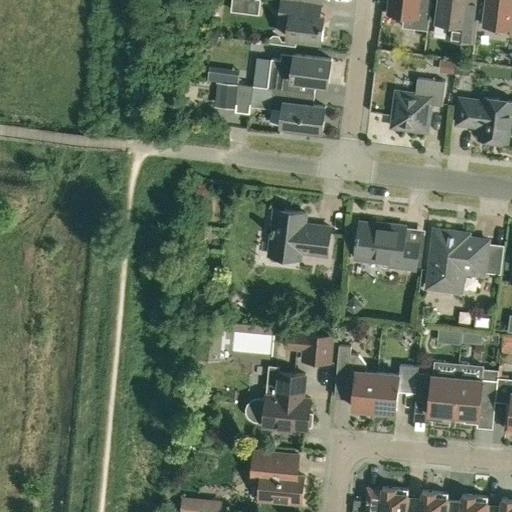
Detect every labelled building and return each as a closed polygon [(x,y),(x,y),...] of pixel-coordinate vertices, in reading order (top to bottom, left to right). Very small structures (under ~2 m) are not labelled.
[(232,0),(231,11),(245,12),(246,0),(232,0)] [(300,0),(281,0),(280,11),(284,11),(289,18),(287,37),(321,41),(324,24),(320,18),(321,3),(300,0)] [(418,3),(418,0),(391,0),(390,13),(404,14),(403,27),(428,30),(431,5),(418,3)] [(478,17),(479,0),(439,0),(437,20),(450,22),(448,37),(475,41),(478,17)] [(511,0),(487,0),(484,23),(510,27),(509,36),(511,36),(511,0)] [(268,87),(273,88),(292,90),(293,79),(294,79),(295,78),(314,81),(316,83),(328,85),(331,59),(294,54),(293,65),(271,62),(268,87)] [(440,59),(439,71),(454,73),(456,61),(440,59)] [(469,75),(470,61),(457,60),(456,73),(469,75)] [(231,82),(232,73),(203,70),(202,79),(231,82)] [(396,91),(392,120),(398,128),(427,131),(431,104),(443,105),(446,81),(417,78),(415,94),(396,91)] [(238,83),(235,111),(249,113),(252,85),(238,83)] [(292,90),(273,88),(271,107),(283,109),(281,125),(322,130),(325,106),(308,104),(310,93),(292,90)] [(484,101),(460,98),(456,123),(474,125),(474,123),(481,124),(479,138),(507,142),(511,104),(511,100),(484,97),(484,101)] [(306,213),(284,210),(282,223),(273,222),(272,228),(271,228),(271,233),(272,233),(269,255),(300,259),(301,252),(327,255),(331,227),(304,224),(306,213)] [(357,240),(355,256),(389,260),(389,266),(416,270),(416,266),(420,266),(425,228),(387,223),(387,227),(359,223),(358,234),(356,234),(355,240),(357,240)] [(484,274),(488,240),(463,237),(462,238),(455,233),(456,232),(435,229),(427,287),(457,291),(460,273),(463,271),(484,274)] [(430,306),(417,305),(416,323),(429,324),(430,306)] [(200,323),(197,355),(218,357),(221,325),(200,323)] [(333,336),(287,331),(286,347),(304,349),(303,357),(331,360),(333,336)] [(470,343),(471,332),(463,332),(462,342),(470,343)] [(511,336),(503,335),(501,352),(511,352),(511,336)] [(339,345),(336,378),(348,379),(354,387),(352,407),(363,409),(367,413),(374,414),(378,372),(365,371),(366,363),(359,355),(350,354),(351,346),(339,345)] [(396,412),(398,395),(399,384),(417,386),(418,373),(419,366),(400,364),(399,374),(378,372),(374,414),(381,414),(385,411),(396,412)] [(257,421),(264,422),(263,426),(279,427),(279,430),(292,432),(292,428),(308,430),(309,426),(312,426),(313,413),(310,413),(311,399),(303,398),(306,374),(279,372),(280,366),(269,365),(266,398),(258,398),(256,398),(255,399),(253,399),(252,400),(250,402),(249,403),(248,405),(248,406),(247,408),(247,410),(247,412),(248,413),(249,415),(250,416),(251,418),(252,419),(254,420),(255,421),(257,421)] [(430,404),(428,419),(442,420),(443,414),(454,415),(458,376),(418,373),(417,386),(416,399),(427,401),(430,404)] [(458,376),(454,415),(466,416),(465,422),(479,423),(480,409),(484,406),(495,407),(496,401),(497,380),(458,376)] [(511,378),(498,377),(497,380),(496,401),(511,403),(511,410),(507,409),(505,430),(511,430),(511,378)] [(259,500),(301,504),(304,476),(297,475),(299,455),(255,451),(253,472),(262,473),(259,500)] [(405,511),(407,497),(408,489),(382,486),(382,488),(367,487),(364,511),(405,511)] [(445,511),(447,500),(448,493),(422,490),(421,498),(407,497),(405,511),(445,511)] [(461,502),(447,500),(445,511),(485,511),(487,504),(488,496),(462,494),(461,502)] [(511,511),(511,498),(502,497),(501,505),(487,504),(485,511),(511,511)] [(221,511),(223,503),(183,499),(181,511),(221,511)]
